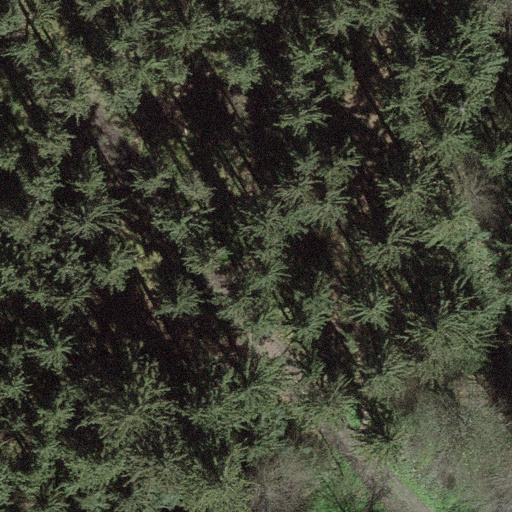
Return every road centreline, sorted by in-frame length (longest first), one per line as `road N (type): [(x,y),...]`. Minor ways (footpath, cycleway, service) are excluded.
road 1 (track): [(160,212),(229,322),(370,440),(435,511)]
road 2 (track): [(5,0),(160,212)]
